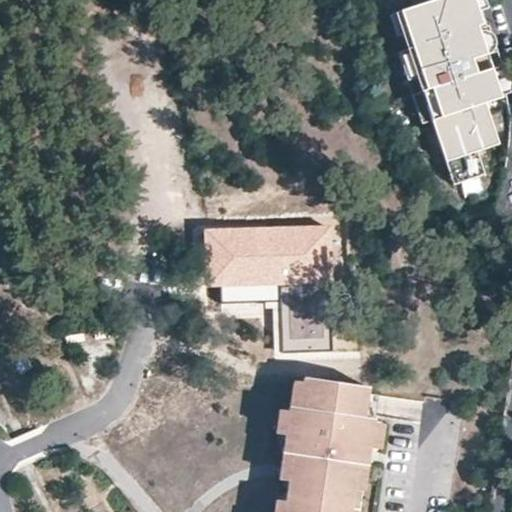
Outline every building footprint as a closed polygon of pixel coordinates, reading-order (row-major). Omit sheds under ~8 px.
[(474,0),(426,0),(399,9),(411,45),(407,46),(429,117),(445,170),(465,164),(462,153),(474,150),(496,143),(483,101),(499,96),(477,25),(482,23),(474,0)] [(411,45),(399,9),(386,13),(398,49),(394,50),(416,122),(429,117),(407,46),(411,45)] [(481,172),(474,150),(462,153),(465,164),(445,170),(449,183),(481,172)] [(171,183),(175,206),(203,201),(198,178),(171,183)] [(215,199),(203,201),(181,205),(183,231),(217,230),(215,199)] [(275,212),(276,228),(324,227),(323,211),(275,212)] [(325,258),(345,258),(344,226),(324,227),(276,228),(217,230),(219,284),(310,282),(310,294),(327,294),(325,258)] [(417,242),(412,247),(398,246),(397,257),(413,258),(421,262),(427,261),(430,259),(444,260),(445,249),(432,248),(429,243),(422,241),(417,242)] [(365,419),(368,394),(369,390),(302,380),(302,381),(298,409),(289,407),(288,411),(284,435),(282,452),(291,454),(288,481),(285,501),(282,511),(351,511),(355,490),(359,464),(348,462),(351,445),(371,448),(374,422),(375,420),(365,419)] [(302,381),(292,380),(289,407),(298,409),(302,381)] [(375,420),(378,395),(368,394),(365,419),(375,420)] [(288,411),(278,410),(274,434),(284,435),(288,411)] [(380,449),(384,424),(374,422),(371,448),(380,449)] [(371,448),(351,445),(348,462),(359,464),(368,465),(371,448)] [(288,481),(291,454),(282,452),(282,453),(278,479),(288,481)] [(364,491),(368,465),(359,464),(355,490),(364,491)] [(282,511),(285,501),(275,500),(273,511),(282,511)]
